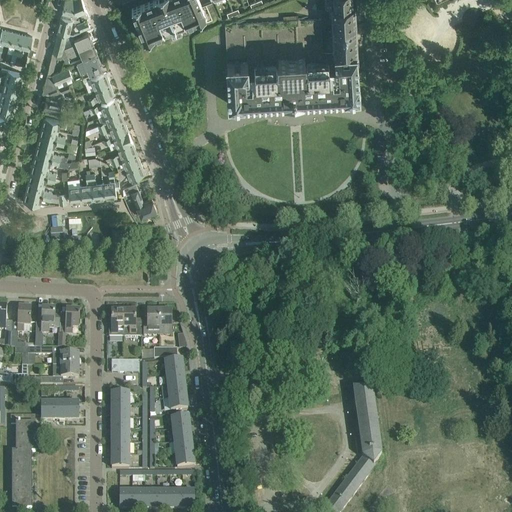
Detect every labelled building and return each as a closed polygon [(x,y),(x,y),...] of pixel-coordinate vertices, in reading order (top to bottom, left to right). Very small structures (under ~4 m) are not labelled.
[(64,0),(62,13),(72,15),(75,16),(80,14),(82,19),(88,16),(82,0),(64,0)] [(151,0),(131,8),(144,39),(144,41),(206,16),(202,6),(199,0),(151,0)] [(305,58),(278,60),(278,78),(272,78),(272,75),(262,75),(262,79),(248,80),(247,62),(246,62),(246,57),(228,58),(228,63),(226,64),(228,87),(227,87),(228,104),(244,103),(244,102),(284,99),(284,100),(303,98),(343,96),(343,97),(359,96),(358,79),(356,52),(358,52),(358,51),(356,51),(354,15),(356,15),(356,14),(359,13),(359,6),(360,6),(359,0),(324,0),(325,7),(330,7),(332,49),(326,49),(327,72),(313,72),(313,76),(306,77),(305,58)] [(62,13),(57,32),(69,35),(71,36),(71,35),(69,35),(72,23),(78,24),(80,30),(90,26),(87,20),(80,23),(79,19),(76,20),(71,19),(72,15),(62,13)] [(2,29),(0,36),(0,57),(1,52),(3,44),(9,45),(12,32),(2,29)] [(9,45),(7,53),(12,54),(10,63),(10,64),(15,65),(17,55),(22,34),(12,32),(9,45)] [(71,36),(69,35),(57,32),(52,52),(62,54),(65,53),(64,49),(65,41),(70,39),(71,36)] [(93,43),(88,33),(74,39),(76,44),(64,49),(65,53),(66,54),(93,43)] [(22,34),(17,55),(21,56),(23,49),(29,50),(32,37),(22,34)] [(93,43),(66,54),(68,59),(80,54),(82,58),(82,59),(97,53),(93,43)] [(51,59),(43,93),(57,87),(74,81),(70,70),(69,68),(68,68),(52,75),(56,59),(65,61),(66,65),(70,64),(68,59),(66,54),(65,53),(62,54),(52,52),(51,59)] [(83,77),(85,76),(89,75),(103,69),(97,53),(82,59),(82,58),(76,61),(83,77)] [(23,74),(7,70),(6,76),(0,74),(0,79),(20,84),(23,74)] [(87,80),(85,81),(89,91),(96,89),(110,83),(108,78),(106,77),(104,73),(95,77),(91,78),(87,80)] [(18,95),(20,84),(0,79),(0,90),(2,91),(18,95)] [(42,106),(43,107),(43,108),(59,112),(61,105),(72,108),(74,99),(64,97),(62,92),(71,89),(68,83),(74,81),(57,87),(43,93),(43,95),(44,96),(46,97),(44,102),(43,101),(42,102),(41,105),(42,106)] [(112,89),(110,83),(96,89),(98,95),(87,100),(89,104),(113,95),(111,91),(112,89)] [(0,101),(15,106),(18,95),(2,91),(1,97),(0,97),(0,101)] [(92,112),(96,111),(98,117),(120,109),(118,103),(116,103),(114,99),(91,108),(92,112)] [(0,113),(12,116),(15,106),(0,101),(0,113)] [(86,130),(86,134),(89,133),(99,129),(122,120),(121,117),(122,115),(120,109),(105,115),(108,121),(102,123),(97,125),(98,126),(88,130),(86,130)] [(45,117),(45,120),(43,121),(41,126),(58,131),(59,126),(67,127),(68,122),(64,121),(63,122),(45,117)] [(122,120),(99,129),(99,130),(101,134),(111,130),(114,136),(128,130),(126,125),(124,124),(122,120)] [(41,136),(64,142),(65,138),(57,136),(58,131),(41,126),(40,132),(41,133),(41,136)] [(77,135),(79,128),(73,126),(71,134),(77,135)] [(114,136),(104,140),(106,144),(109,143),(111,149),(118,147),(132,141),(128,130),(114,136)] [(38,139),(37,145),(53,149),(55,144),(63,146),(64,142),(41,136),(40,138),(38,139)] [(135,147),(132,141),(118,147),(120,153),(105,159),(110,162),(112,161),(112,162),(135,153),(133,149),(135,147)] [(37,145),(36,150),(37,152),(36,155),(64,162),(64,161),(66,162),(67,161),(68,158),(67,158),(67,157),(61,156),(52,154),(53,149),(37,145)] [(88,146),(85,147),(86,155),(95,154),(94,145),(88,146)] [(124,162),(126,169),(141,163),(138,157),(136,156),(135,153),(112,162),(113,166),(124,162)] [(50,163),(58,165),(59,161),(36,155),(36,156),(34,157),(32,164),(49,168),(50,163)] [(95,157),(88,158),(89,166),(100,165),(100,160),(95,157)] [(78,168),(77,160),(71,161),(69,168),(68,170),(78,168)] [(130,179),(143,174),(142,170),(143,168),(141,163),(126,169),(130,179)] [(32,164),(31,168),(32,170),(31,174),(55,180),(55,178),(56,174),(48,172),(49,168),(32,164)] [(89,171),(85,171),(87,185),(80,186),(82,202),(88,201),(89,199),(93,198),(89,171)] [(97,198),(99,199),(105,199),(103,183),(96,184),(94,173),(90,173),(90,171),(89,171),(93,198),(97,198)] [(29,176),(27,182),(44,187),(45,181),(54,183),(54,182),(55,180),(31,174),(31,175),(29,176)] [(105,199),(111,198),(112,196),(116,195),(115,188),(119,187),(119,181),(103,183),(105,199)] [(58,194),(52,192),(43,190),(44,187),(27,182),(26,186),(28,188),(27,192),(50,199),(50,196),(58,198),(58,194)] [(136,183),(124,188),(126,194),(131,192),(141,218),(157,211),(152,198),(143,202),(138,189),(136,183)] [(68,187),(70,201),(74,201),(76,202),(82,202),(80,186),(68,187)] [(23,201),(24,202),(39,205),(41,199),(49,201),(50,199),(27,192),(26,195),(24,196),(23,201)] [(65,193),(58,194),(58,198),(59,204),(66,203),(65,193)] [(121,253),(120,229),(110,230),(111,253),(121,253)] [(71,233),(70,248),(77,249),(78,234),(71,233)] [(30,327),(31,309),(19,308),(18,333),(24,333),(24,327),(30,327)] [(112,311),(112,326),(109,326),(109,338),(124,338),(124,311),(123,311),(123,309),(117,308),(117,311),(112,311)] [(147,311),(147,320),(147,328),(144,328),(144,336),(159,336),(159,330),(159,312),(157,312),(157,309),(149,309),(149,311),(147,311)] [(159,330),(159,335),(165,335),(171,336),(171,312),(169,312),(169,309),(162,309),(162,312),(159,312),(159,330)] [(59,330),(59,316),(55,316),(55,310),(43,310),(42,333),(49,333),(49,330),(54,330),(54,329),(59,330)] [(67,311),(66,324),(65,324),(65,335),(71,335),(72,329),(78,329),(79,311),(67,311)] [(136,312),(124,311),(124,338),(142,338),(142,324),(136,324),(136,312)] [(0,345),(10,348),(11,334),(5,334),(4,341),(0,341),(0,345)] [(11,334),(10,348),(15,348),(28,349),(35,349),(35,345),(26,345),(26,344),(18,344),(18,334),(11,334),(12,334),(11,334)] [(43,349),(43,336),(42,336),(42,335),(36,335),(35,345),(35,349),(43,349)] [(59,349),(63,349),(67,349),(68,349),(69,337),(60,337),(59,349)] [(22,367),(28,367),(28,355),(28,349),(15,348),(15,355),(22,355),(22,367)] [(63,349),(59,349),(58,348),(43,349),(35,349),(28,349),(28,355),(53,355),(53,367),(79,367),(79,355),(63,355),(63,349)] [(160,359),(160,349),(154,349),(154,351),(142,352),(142,361),(160,359)] [(160,349),(160,359),(178,357),(177,349),(160,349)] [(166,375),(183,373),(182,360),(165,362),(166,375)] [(9,376),(9,385),(14,385),(28,385),(28,378),(28,367),(22,367),(22,376),(9,376)] [(28,378),(28,385),(40,385),(52,385),(63,385),(63,379),(79,379),(79,367),(53,367),(53,378),(52,378),(40,378),(28,378)] [(185,385),(183,373),(166,375),(168,387),(185,385)] [(168,387),(169,400),(186,398),(185,385),(168,387)] [(387,452),(384,407),(375,407),(374,390),(352,391),(353,402),(362,401),(363,417),(357,417),(360,463),(383,461),(383,453),(387,452)] [(129,394),(112,394),(112,406),(129,406),(129,394)] [(169,400),(170,412),(188,410),(186,398),(169,400)] [(41,404),(41,421),(54,421),(54,404),(41,404)] [(54,421),(66,421),(66,404),(54,404),(54,421)] [(79,421),(79,404),(66,404),(66,421),(79,421)] [(112,406),(112,419),(129,419),(129,406),(112,406)] [(31,453),(35,453),(35,416),(11,416),(11,425),(16,425),(16,453),(12,453),(12,510),(32,510),(31,453)] [(171,419),(173,431),(190,429),(188,417),(171,419)] [(129,431),(129,419),(112,419),(112,431),(129,431)] [(191,442),(190,429),(173,431),(174,444),(191,442)] [(129,444),(129,431),(112,431),(112,444),(129,444)] [(155,434),(150,434),(150,446),(159,446),(159,444),(155,444),(155,434)] [(193,454),(191,442),(174,444),(176,456),(193,454)] [(112,444),(112,456),(129,456),(129,444),(112,444)] [(159,446),(150,446),(150,457),(155,457),(159,457),(159,446)] [(194,467),(193,454),(176,456),(177,469),(194,467)] [(129,469),(129,456),(112,456),(112,469),(129,469)] [(195,510),(195,502),(195,492),(182,493),(182,510),(195,510)] [(119,510),(132,510),(132,493),(120,493),(119,510)] [(132,510),(144,510),(144,493),(132,493),(132,510)] [(144,510),(157,510),(157,493),(144,493),(144,510)] [(157,510),(170,510),(169,493),(157,493),(157,510)] [(182,493),(169,493),(170,510),(182,510),(182,493)]
